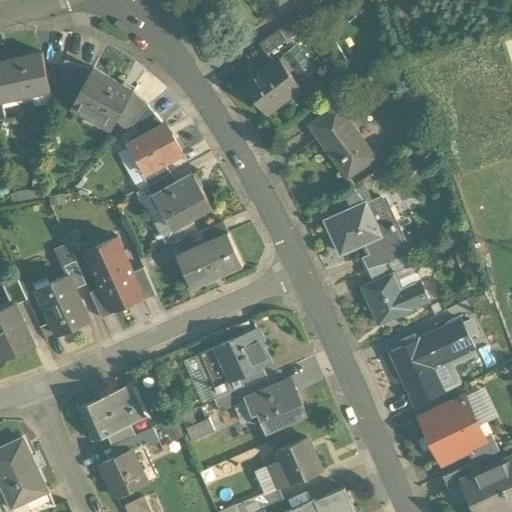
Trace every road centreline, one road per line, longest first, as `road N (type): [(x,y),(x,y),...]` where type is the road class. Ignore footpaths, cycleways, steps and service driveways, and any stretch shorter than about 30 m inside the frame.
road 1 (residential): [(300,273),(192,82),(129,0)]
road 2 (residential): [(33,390),(300,273)]
road 3 (residential): [(407,511),(300,273)]
road 4 (residential): [(88,511),(33,390)]
